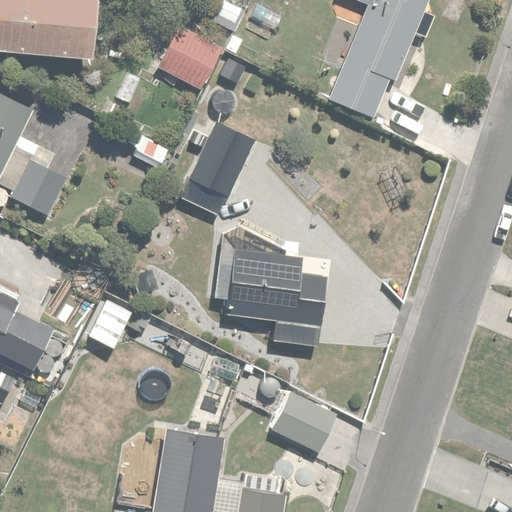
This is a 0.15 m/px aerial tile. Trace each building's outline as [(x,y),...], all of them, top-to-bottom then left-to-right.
[(74,0),(0,0),(0,45),(72,49),(74,0)] [(422,0),(345,0),(361,7),(321,100),(363,118),(382,75),(389,78),(422,0)] [(215,51),(172,26),(148,67),(191,92),(215,51)] [(242,67),(221,57),(212,78),(233,87),(242,67)] [(27,107),(0,93),(0,208),(1,207),(2,207),(3,206),(3,205),(4,204),(5,203),(5,202),(41,220),(62,176),(43,166),(50,153),(13,135),(27,107)] [(240,140),(201,124),(179,179),(218,195),(240,140)] [(161,152),(131,133),(120,149),(151,169),(161,152)] [(218,252),(212,313),(312,323),(315,285),(296,284),(298,260),(218,252)] [(0,358),(23,370),(45,326),(0,304),(0,358)] [(329,386),(276,365),(260,404),(313,425),(329,386)] [(201,511),(211,440),(152,432),(141,511),(201,511)] [(475,511),(477,507),(462,502),(458,511),(475,511)]
